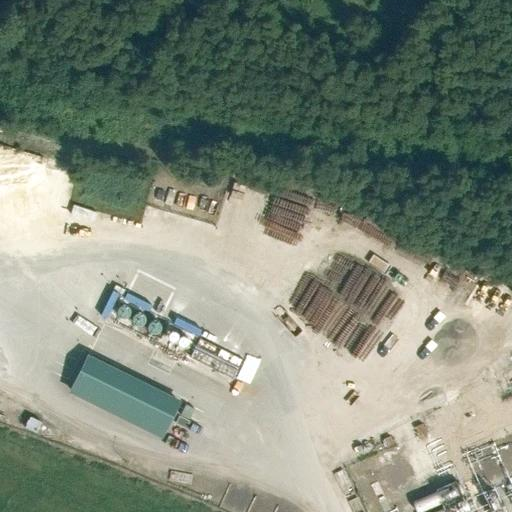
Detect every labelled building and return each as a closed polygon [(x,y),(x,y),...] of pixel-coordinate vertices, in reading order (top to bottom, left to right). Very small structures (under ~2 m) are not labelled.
[(196,346),(191,357),(235,376),(240,365),(196,346)] [(87,352),(68,391),(163,439),(182,400),(87,352)] [(498,476),(488,477),(491,496),(511,493),(507,462),(496,464),(498,476)] [(438,492),(447,511),(490,511),(484,501),(476,504),(472,496),(461,501),(452,485),(438,492)] [(438,490),(414,500),(419,511),(443,503),(438,490)]
